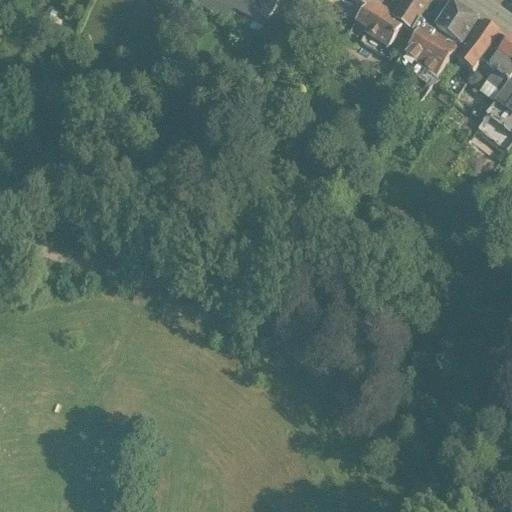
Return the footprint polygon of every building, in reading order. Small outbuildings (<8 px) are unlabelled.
[(219,0),(268,23),(276,6),(263,0),(219,0)] [(372,1),(372,0),(348,0),(365,11),(372,1)] [(396,17),(372,1),(365,11),(357,24),(369,32),(367,35),(395,51),(396,50),(406,56),(417,39),(411,35),(418,23),(432,0),(398,0),(405,4),(396,17)] [(436,33),(437,33),(462,50),(469,40),(480,23),(455,7),(436,33)] [(437,83),(462,50),(437,33),(435,37),(424,29),(426,27),(418,23),(411,35),(417,39),(406,56),(404,58),(437,83)] [(474,77),(482,65),(491,54),(502,37),(486,27),(475,44),(466,55),(459,67),(474,77)] [(487,88),(502,99),(511,83),(511,44),(502,37),(491,54),(482,65),(497,75),(487,88)] [(511,83),(502,99),(493,111),(487,119),(487,120),(502,131),(507,134),(511,138),(511,83)] [(483,125),(487,120),(487,119),(493,111),(481,102),(471,117),(483,125)]
